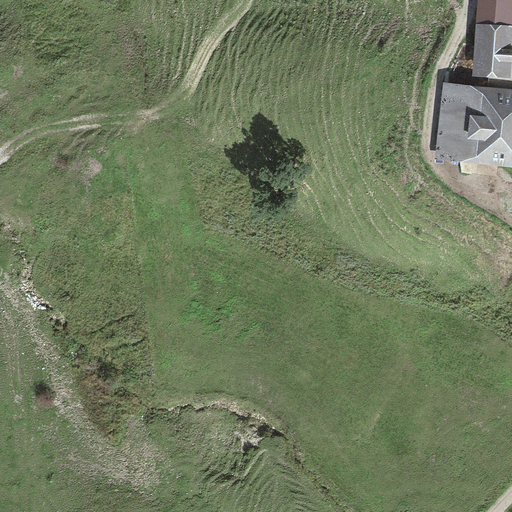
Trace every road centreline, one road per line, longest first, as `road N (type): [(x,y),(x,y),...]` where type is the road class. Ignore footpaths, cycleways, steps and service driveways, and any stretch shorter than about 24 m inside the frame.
road 1 (track): [(248,0),(174,104),(84,119),(0,156)]
road 2 (track): [(511,214),(433,164),(428,149),(434,80),(469,0)]
road 3 (track): [(61,511),(28,457),(15,307),(0,273)]
